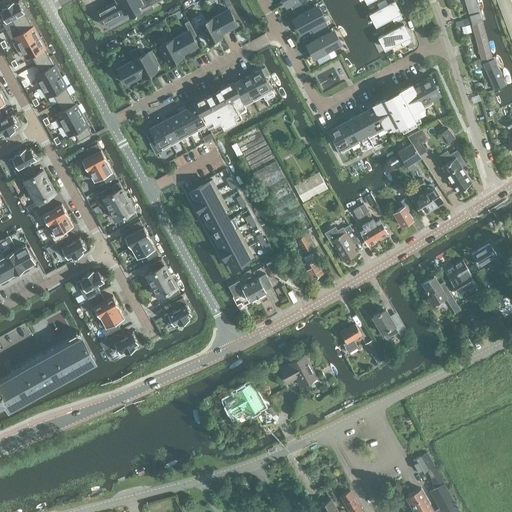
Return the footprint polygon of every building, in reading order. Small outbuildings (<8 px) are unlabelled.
[(3,9),(0,10),(6,22),(12,19),(15,25),(28,18),(18,0),(15,2),(14,0),(2,7),(3,9)] [(103,8),(95,12),(102,24),(106,22),(109,26),(129,15),(130,16),(142,10),(142,9),(150,5),(151,5),(154,4),(158,1),(160,0),(116,0),(117,1),(111,4),(110,3),(109,4),(110,4),(104,7),(103,7),(103,8)] [(395,0),(393,0),(369,13),(369,14),(370,13),(376,24),(390,16),(394,23),(403,18),(396,7),(394,4),(395,3),(394,1),(395,0)] [(465,0),(472,23),(482,21),(475,0),(465,0)] [(498,0),(511,43),(511,3),(511,0),(498,0)] [(323,18),(315,3),(295,13),(297,16),(294,17),(301,30),(323,18)] [(220,32),(221,32),(237,24),(229,9),(212,17),(220,32)] [(220,32),(212,17),(199,24),(201,28),(197,30),(200,35),(203,33),(208,42),(222,34),(221,32),(220,32)] [(16,41),(13,43),(17,49),(39,37),(33,26),(28,18),(15,25),(19,33),(14,36),(16,41)] [(188,30),(173,38),(181,53),(197,45),(193,37),(196,35),(188,20),(184,22),(188,30)] [(482,22),(472,25),(482,59),(491,57),(482,22)] [(386,30),(384,23),(377,25),(380,32),(386,30)] [(397,26),(378,37),(378,38),(379,37),(385,47),(399,39),(403,46),(407,44),(410,48),(415,45),(412,41),(411,41),(403,27),(404,27),(403,24),(404,24),(404,23),(397,26)] [(339,43),(331,27),(309,39),(310,42),(308,43),(315,56),(339,43)] [(39,37),(17,49),(20,56),(23,54),(26,58),(31,55),(36,64),(49,56),(45,48),(39,37)] [(173,38),(159,46),(168,63),(182,55),(181,53),(173,38)] [(125,44),(121,46),(125,54),(129,52),(125,44)] [(152,50),(148,52),(134,59),(142,74),(143,77),(143,76),(157,69),(156,67),(160,65),(152,50)] [(41,72),(35,75),(41,86),(61,75),(55,64),(54,65),(49,56),(36,64),(41,72)] [(126,83),(142,74),(134,59),(118,68),(126,83)] [(494,60),(484,64),(495,89),(505,85),(494,60)] [(474,70),(482,66),(480,61),(471,63),(474,70)] [(261,69),(251,74),(263,96),(272,91),(261,69)] [(251,74),(242,78),(254,100),(263,96),(251,74)] [(61,75),(41,86),(47,97),(53,94),(57,102),(70,95),(66,86),(61,75)] [(422,81),(431,99),(440,94),(431,76),(422,81)] [(242,78),(233,83),(246,107),(245,105),(254,100),(242,78)] [(233,83),(232,81),(220,88),(220,87),(216,90),(217,92),(212,95),(211,92),(206,95),(194,101),(195,103),(196,103),(209,127),(220,121),(224,127),(238,120),(234,114),(246,107),(233,83)] [(422,81),(413,86),(424,108),(433,103),(431,99),(422,81)] [(388,99),(387,97),(373,104),(374,106),(386,128),(387,130),(399,123),(403,130),(417,122),(413,116),(425,110),(424,108),(413,86),(411,84),(398,91),(399,93),(395,95),(397,97),(393,99),(392,97),(388,99)] [(59,118),(55,120),(59,126),(82,114),(76,103),(75,103),(70,95),(57,102),(62,110),(56,114),(59,118)] [(195,103),(187,108),(199,130),(207,126),(208,128),(209,127),(196,103),(195,103)] [(377,133),(386,128),(374,106),(366,111),(377,133)] [(199,130),(187,108),(178,113),(190,135),(199,130)] [(356,116),(366,133),(368,138),(377,133),(366,111),(356,116)] [(18,124),(12,113),(4,118),(1,112),(0,112),(0,134),(3,133),(5,135),(16,129),(15,126),(18,124)] [(190,135),(178,113),(169,118),(181,140),(190,135)] [(82,114),(59,126),(59,127),(63,125),(68,135),(74,132),(79,141),(92,133),(87,125),(88,125),(83,116),(82,114)] [(358,138),(366,133),(356,116),(348,120),(358,138)] [(181,140),(169,118),(160,122),(172,144),(181,140)] [(360,142),(358,138),(348,120),(339,125),(351,147),(360,142)] [(150,127),(162,149),(172,144),(160,122),(150,127)] [(339,125),(330,130),(336,141),(333,143),(339,153),(341,152),(351,147),(339,125)] [(408,136),(412,142),(419,154),(426,150),(420,141),(426,137),(421,128),(408,136)] [(455,137),(448,128),(442,133),(449,142),(455,137)] [(214,142),(209,144),(214,154),(218,152),(214,142)] [(407,166),(413,162),(421,157),(419,154),(412,142),(398,151),(407,166)] [(101,149),(97,143),(87,148),(90,154),(82,159),(88,170),(107,160),(101,148),(101,149)] [(290,226),(305,252),(311,249),(309,245),(314,242),(309,233),(307,233),(305,230),(312,226),(307,217),(268,144),(244,157),(283,229),(290,226)] [(14,170),(18,176),(32,168),(29,163),(37,158),(30,147),(27,149),(26,147),(14,153),(15,155),(12,157),(8,159),(14,170)] [(464,161),(457,150),(446,157),(448,161),(442,165),(442,166),(447,174),(446,175),(450,182),(452,181),(457,190),(457,191),(471,182),(471,181),(471,182),(459,163),(464,161)] [(116,176),(107,160),(88,170),(94,180),(102,176),(105,182),(116,176)] [(35,174),(32,168),(18,176),(21,174),(31,191),(49,180),(43,170),(35,174)] [(329,190),(319,171),(294,185),(304,203),(329,190)] [(433,207),(442,201),(443,200),(432,183),(426,187),(425,185),(426,184),(422,178),(419,180),(418,178),(416,180),(433,207)] [(212,179),(191,190),(196,200),(194,201),(218,189),(212,179)] [(55,191),(49,180),(31,191),(40,207),(36,209),(50,201),(47,196),(55,191)] [(413,190),(408,193),(411,198),(412,197),(422,213),(433,207),(416,180),(413,181),(414,183),(411,185),(413,190)] [(103,197),(109,208),(128,198),(119,181),(108,187),(111,193),(103,197)] [(218,189),(194,201),(199,211),(223,199),(218,189)] [(404,205),(393,211),(402,226),(413,219),(407,210),(412,207),(406,197),(401,200),(404,205)] [(137,215),(128,198),(109,208),(116,219),(123,215),(127,221),(137,215)] [(223,199),(199,211),(200,211),(202,210),(206,219),(228,208),(223,199)] [(53,207),(50,201),(36,209),(40,216),(43,214),(48,224),(45,226),(68,214),(62,203),(53,207)] [(387,235),(386,233),(387,232),(379,218),(374,221),(373,218),(368,210),(364,203),(359,206),(378,238),(382,236),(383,237),(387,235)] [(375,240),(378,238),(359,206),(353,209),(364,227),(360,230),(368,244),(370,243),(371,244),(375,242),(375,240)] [(211,229),(229,220),(224,211),(228,208),(206,219),(211,229)] [(68,214),(45,226),(51,237),(54,243),(69,235),(66,229),(73,225),(68,214)] [(229,220),(211,229),(217,239),(238,227),(233,218),(229,220)] [(131,247),(149,237),(150,237),(144,225),(143,226),(140,219),(129,225),(133,231),(124,235),(130,247),(131,247)] [(345,260),(351,256),(357,253),(352,245),(359,240),(349,224),(344,227),(343,226),(337,229),(335,225),(324,232),(333,245),(335,244),(345,260)] [(355,225),(351,227),(355,233),(358,239),(361,237),(362,236),(355,225)] [(238,227),(217,239),(221,248),(219,249),(220,249),(243,237),(238,227)] [(72,240),(69,235),(54,243),(58,249),(58,248),(64,259),(68,257),(68,258),(71,256),(72,258),(84,251),(82,249),(86,247),(80,236),(72,240)] [(158,254),(149,237),(131,247),(136,257),(144,253),(147,259),(158,254)] [(243,237),(220,249),(225,259),(248,246),(243,237)] [(489,242),(471,253),(473,256),(479,265),(488,260),(496,272),(504,267),(497,256),(497,255),(489,242)] [(36,257),(30,246),(28,247),(26,244),(15,249),(13,245),(12,245),(26,271),(30,269),(28,266),(36,262),(34,258),(36,257)] [(26,271),(12,245),(10,247),(2,251),(14,274),(22,270),(23,273),(26,271)] [(248,246),(225,259),(227,258),(232,268),(253,256),(248,246)] [(14,274),(2,251),(1,251),(4,256),(0,257),(0,272),(5,282),(9,281),(7,278),(14,274)] [(306,263),(304,264),(312,279),(324,272),(315,258),(312,252),(303,257),(306,263)] [(146,274),(152,285),(171,275),(161,258),(151,264),(154,270),(146,274)] [(470,273),(462,259),(453,264),(468,288),(476,284),(470,273)] [(272,274),(276,271),(270,262),(266,265),(272,274)] [(468,288),(453,264),(445,269),(453,284),(452,284),(458,294),(468,288)] [(97,285),(104,281),(98,269),(95,271),(93,269),(82,275),(83,277),(80,279),(80,280),(76,282),(82,293),(86,299),(100,291),(97,285)] [(266,292),(265,290),(273,286),(266,273),(252,280),(250,276),(247,277),(258,297),(266,292)] [(180,292),(171,275),(152,285),(158,296),(166,292),(169,298),(180,292)] [(433,305),(446,297),(455,313),(461,309),(446,285),(441,288),(434,275),(429,279),(428,278),(424,280),(424,281),(423,282),(431,295),(428,297),(433,305)] [(250,301),(258,297),(247,277),(244,279),(247,283),(242,286),(239,280),(228,286),(234,297),(244,291),(250,301)] [(298,300),(294,293),(292,290),(287,292),(293,302),(298,300)] [(86,299),(80,303),(83,309),(93,303),(94,305),(100,316),(119,306),(113,295),(104,299),(101,293),(91,299),(89,297),(86,299)] [(183,297),(172,302),(175,308),(168,313),(164,315),(170,326),(174,324),(178,322),(179,324),(190,318),(189,316),(192,314),(183,297)] [(124,317),(119,306),(100,316),(100,317),(100,316),(106,326),(102,328),(106,335),(120,327),(117,321),(124,317)] [(373,317),(371,320),(374,325),(378,325),(383,333),(386,338),(398,331),(400,335),(407,330),(398,314),(392,318),(390,315),(386,308),(385,309),(383,307),(379,309),(380,312),(373,316),(373,317)] [(359,338),(363,335),(355,322),(340,331),(346,341),(343,343),(345,346),(344,346),(348,353),(357,348),(356,347),(358,346),(354,339),(358,336),(359,338)] [(135,344),(139,342),(132,331),(124,335),(121,329),(111,335),(120,353),(124,351),(125,353),(136,346),(135,344)] [(9,407),(95,359),(79,330),(71,335),(70,333),(70,334),(71,335),(69,336),(69,337),(7,371),(8,373),(2,376),(0,377),(0,410),(6,408),(9,407)] [(365,343),(372,355),(373,355),(378,363),(384,359),(372,339),(365,343)] [(301,385),(309,381),(309,380),(316,376),(317,377),(305,354),(289,363),(290,365),(288,366),(286,363),(279,367),(287,382),(296,377),(301,385)] [(224,399),(233,415),(244,409),(246,414),(262,405),(249,383),(233,392),(234,394),(224,399)] [(220,393),(215,396),(218,401),(223,399),(220,393)] [(430,477),(435,487),(445,481),(428,451),(421,455),(412,460),(420,473),(430,468),(434,475),(430,477)] [(433,511),(462,511),(445,481),(435,487),(429,490),(439,508),(434,510),(435,511),(433,511)] [(433,511),(435,511),(434,510),(421,487),(406,496),(415,511),(433,511)] [(346,511),(358,511),(362,510),(350,489),(341,495),(350,510),(346,511)] [(338,511),(331,499),(319,506),(322,511),(338,511)]
